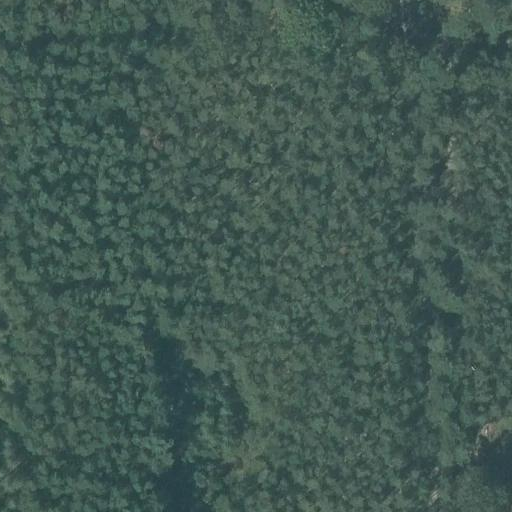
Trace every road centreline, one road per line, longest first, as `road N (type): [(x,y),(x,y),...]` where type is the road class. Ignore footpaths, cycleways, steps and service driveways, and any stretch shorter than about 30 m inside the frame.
road 1 (unknown): [(456,511),(443,0)]
road 2 (track): [(413,41),(411,192),(432,511)]
road 3 (track): [(0,30),(413,41)]
